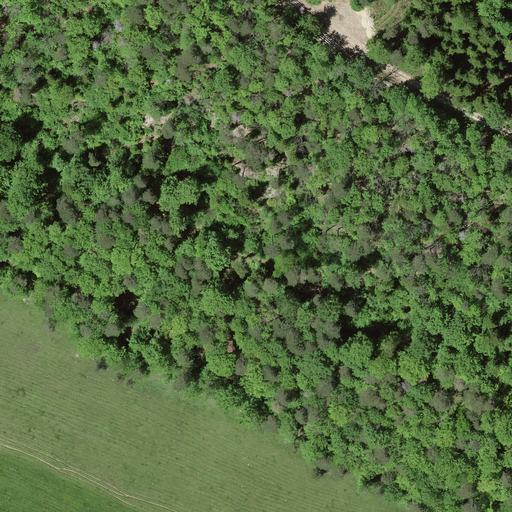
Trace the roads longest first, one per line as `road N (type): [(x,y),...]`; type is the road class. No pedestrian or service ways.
road 1 (track): [(465,511),(324,438),(182,330),(106,288),(0,259)]
road 2 (track): [(511,139),(366,60),(302,0)]
